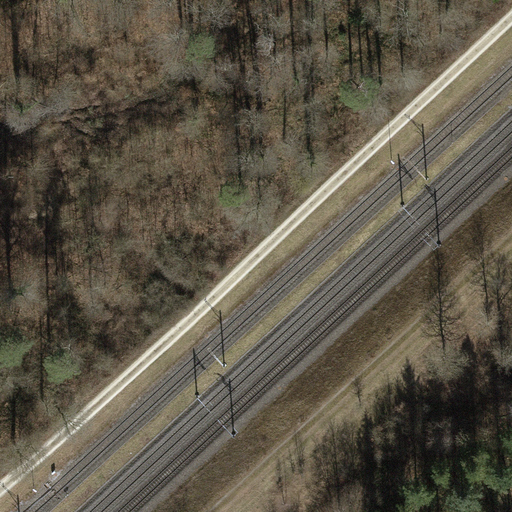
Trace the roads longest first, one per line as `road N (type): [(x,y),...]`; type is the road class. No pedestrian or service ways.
road 1 (track): [(0,483),(511,17)]
road 2 (track): [(511,240),(210,511)]
